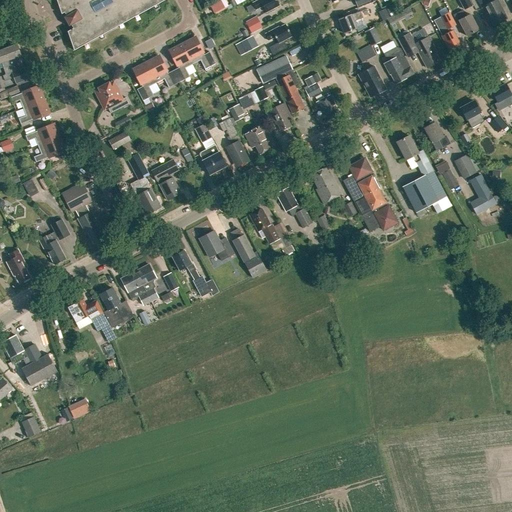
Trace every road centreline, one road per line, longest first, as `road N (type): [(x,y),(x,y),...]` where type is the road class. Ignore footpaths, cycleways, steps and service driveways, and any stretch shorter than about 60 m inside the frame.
road 1 (tertiary): [(135,247),(364,123)]
road 2 (residential): [(135,247),(80,136),(68,86)]
road 3 (tertiary): [(364,123),(511,47)]
road 4 (residential): [(68,86),(192,20),(181,0)]
road 5 (tertiary): [(0,322),(135,247)]
road 6 (residential): [(364,123),(301,0)]
